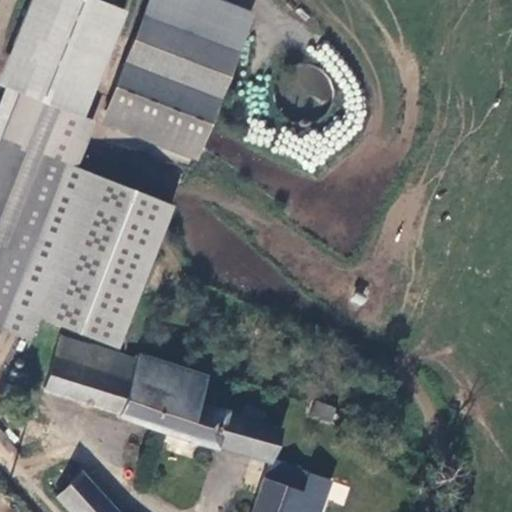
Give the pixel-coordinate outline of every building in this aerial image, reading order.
[(233,49),(140,13),(105,106),(176,134),(197,141),(233,49)] [(0,323),(5,326),(62,163),(80,113),(17,89),(0,133),(0,323)] [(197,141),(176,134),(163,164),(185,173),(197,141)] [(95,238),(68,337),(95,345),(122,352),(145,282),(151,261),(152,258),(152,257),(95,238)] [(145,282),(159,287),(166,266),(151,261),(145,282)] [(48,263),(40,284),(49,288),(56,267),(48,263)] [(271,457),(281,428),(199,400),(206,375),(136,351),(135,357),(122,352),(95,345),(68,337),(61,336),(45,387),(119,410),(119,412),(271,457)] [(309,416),(333,422),(336,407),(313,401),(309,416)] [(317,511),(330,475),(271,457),(251,511),(317,511)] [(71,511),(119,511),(80,469),(57,495),(71,511)] [(348,511),(357,485),(330,475),(317,511),(348,511)]
